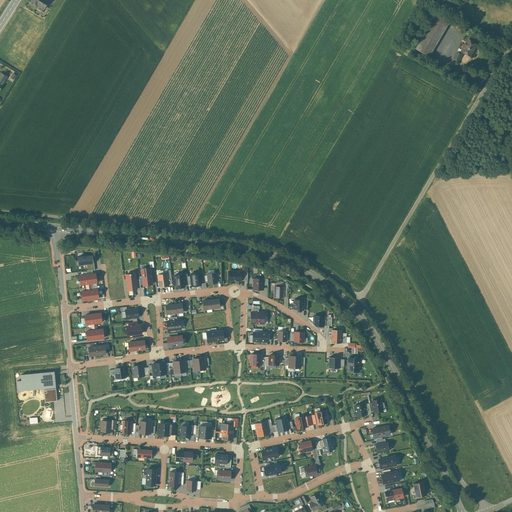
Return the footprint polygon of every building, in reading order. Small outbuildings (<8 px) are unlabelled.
[(31,0),(31,2),(38,6),(43,9),(49,1),(47,0),(31,0)] [(438,12),(416,49),(429,57),(451,20),(438,12)] [(478,45),(469,39),(464,47),(465,48),(463,52),(471,56),(478,45)] [(457,52),(454,58),(459,61),(462,55),(457,52)] [(78,257),(77,257),(78,265),(86,264),(93,263),(92,255),(84,256),(78,257)] [(141,269),(142,277),(151,276),(150,268),(141,269)] [(241,272),(228,271),(228,280),(233,280),(233,281),(233,280),(236,281),(241,281),(241,280),(241,272)] [(131,273),(130,274),(126,274),(128,290),(137,289),(136,288),(135,280),(135,273),(131,274),(131,273)] [(187,276),(187,277),(188,280),(191,280),(191,285),(192,286),(200,285),(199,273),(190,274),(190,276),(187,276)] [(207,274),(207,275),(208,281),(208,284),(217,283),(215,273),(207,274)] [(87,275),(88,284),(91,283),(96,283),(95,274),(87,275)] [(168,285),(167,276),(167,274),(158,275),(159,287),(168,286),(168,285)] [(184,284),(183,277),(183,274),(174,275),(176,288),(185,287),(184,284)] [(86,284),(88,284),(87,275),(80,276),(81,285),(86,284)] [(151,276),(142,277),(142,280),(143,284),(143,285),(152,284),(151,276)] [(254,279),(254,289),(263,290),(263,285),(263,279),(254,279)] [(283,287),(274,286),(274,297),(283,297),(283,287)] [(89,290),(91,299),(98,298),(97,289),(92,290),(89,290)] [(91,299),(89,290),(87,291),(81,291),(82,300),(91,299)] [(219,299),(211,300),(212,309),(216,308),(220,307),(219,299)] [(300,299),(294,299),(294,308),(298,309),(298,311),(301,311),(301,309),(304,309),(304,301),(304,300),(300,300),(300,299)] [(211,300),(203,301),(204,309),(207,309),(212,309),(211,300)] [(174,304),(175,313),(179,313),(179,312),(183,312),(182,303),(174,304)] [(170,314),(175,313),(174,304),(166,305),(167,314),(170,313),(170,314)] [(126,319),(132,318),(136,317),(138,317),(137,309),(125,310),(126,314),(126,315),(126,319)] [(253,312),(251,312),(251,323),(264,323),(264,312),(259,312),(253,312)] [(102,322),(101,313),(93,314),(94,323),(102,322)] [(94,323),(93,314),(85,315),(86,324),(94,323)] [(324,316),(314,316),(313,323),(316,326),(323,326),(324,317),(324,316)] [(170,321),(167,321),(168,330),(181,329),(180,320),(177,320),(170,321)] [(129,326),(126,326),(127,335),(141,334),(140,324),(137,325),(129,326)] [(104,338),(102,329),(95,330),(96,339),(104,338)] [(96,339),(95,330),(87,331),(88,340),(96,339)] [(331,343),(341,343),(341,336),(341,330),(332,330),(332,332),(331,343)] [(216,331),(214,332),(216,341),(223,340),(222,331),(216,331)] [(287,331),(278,331),(278,341),(286,341),(287,331)] [(214,332),(211,332),(206,333),(208,342),(216,341),(214,332)] [(304,332),(295,332),(294,340),(294,342),(303,342),(304,332)] [(177,336),(168,337),(169,341),(167,341),(168,346),(183,345),(181,336),(177,336)] [(136,341),(137,350),(145,349),(144,340),(136,341)] [(136,341),(133,341),(128,342),(129,351),(137,350),(136,341)] [(104,345),(96,346),(98,355),(106,354),(104,345)] [(98,355),(96,346),(88,347),(90,356),(98,355)] [(260,355),(250,355),(250,365),(260,365),(260,355)] [(279,356),(269,355),(269,364),(278,365),(279,356)] [(329,357),(328,368),(339,368),(339,358),(329,357)] [(359,358),(348,358),(348,371),(358,372),(359,358)] [(144,376),(143,368),(142,365),(132,366),(134,376),(137,375),(138,377),(144,376)] [(124,367),(115,368),(115,369),(115,374),(116,378),(126,377),(124,367)] [(38,387),(48,386),(53,386),(55,386),(56,386),(55,378),(54,371),(50,372),(46,372),(22,374),(21,374),(21,375),(23,375),(23,380),(21,380),(17,381),(18,389),(18,391),(19,391),(18,389),(29,388),(29,386),(37,385),(38,387)] [(54,389),(48,389),(46,389),(46,393),(44,393),(45,402),(57,401),(56,388),(56,389),(54,389)] [(380,399),(372,401),(374,413),(382,411),(380,399)] [(364,404),(354,406),(356,416),(366,414),(364,404)] [(315,413),(316,414),(317,423),(318,424),(328,422),(327,419),(328,418),(328,415),(327,415),(326,411),(315,413)] [(307,425),(305,417),(305,416),(296,418),(298,428),(307,426),(307,425)] [(286,417),(281,418),(283,431),(289,430),(286,417)] [(281,418),(275,419),(278,432),(283,431),(281,418)] [(110,432),(110,429),(111,421),(110,421),(102,421),(101,431),(110,432)] [(120,424),(120,429),(123,429),(123,432),(127,433),(131,433),(131,432),(131,426),(131,423),(132,421),(123,421),(122,421),(122,424),(120,424)] [(269,433),(267,424),(266,422),(255,424),(258,436),(269,434),(269,433)] [(164,425),(159,424),(158,435),(169,435),(169,434),(170,425),(170,424),(164,424),(164,425)] [(221,432),(221,433),(222,433),(222,432),(223,433),(223,438),(222,438),(222,439),(223,439),(231,439),(232,440),(232,439),(233,426),(233,425),(233,424),(232,424),(231,424),(222,424),(221,431),(221,432)] [(191,426),(181,425),(180,436),(190,437),(191,426)] [(380,427),(382,436),(386,435),(390,434),(388,426),(380,427)] [(377,437),(382,436),(380,427),(372,429),(373,437),(377,437)] [(322,447),(322,448),(322,449),(323,452),(323,453),(333,451),(332,450),(330,437),(322,438),(323,440),(320,441),(322,447)] [(299,443),(297,444),(298,448),(300,448),(300,452),(301,452),(312,450),(312,449),(311,447),(311,444),(310,441),(299,443)] [(387,442),(375,445),(377,452),(388,450),(387,442)] [(110,447),(101,447),(100,456),(109,456),(110,447)] [(276,448),(269,449),(270,458),(278,457),(276,448)] [(145,449),(137,449),(136,457),(147,458),(147,459),(151,459),(152,450),(145,449)] [(269,449),(261,451),(263,460),(270,458),(269,449)] [(179,461),(184,461),(184,452),(176,451),(176,460),(179,460),(179,461)] [(184,452),(184,461),(189,461),(192,461),(192,452),(184,452)] [(215,463),(225,463),(227,464),(227,455),(224,454),(215,454),(215,463)] [(379,459),(380,468),(396,465),(394,456),(387,458),(379,459)] [(103,463),(96,462),(95,471),(103,472),(103,463)] [(111,463),(103,463),(103,472),(110,472),(111,463)] [(269,475),(274,474),(276,473),(281,472),(280,463),(277,464),(275,464),(270,465),(265,466),(264,467),(266,475),(269,475)] [(304,467),(300,468),(301,473),(305,472),(306,476),(317,474),(316,467),(315,465),(304,467)] [(156,469),(147,468),(146,476),(155,477),(156,469)] [(228,471),(219,470),(218,470),(218,479),(230,480),(230,471),(228,471)] [(169,477),(169,479),(169,486),(176,486),(178,486),(178,485),(178,480),(179,475),(179,472),(170,471),(169,477)] [(381,474),(383,483),(399,480),(397,471),(390,473),(383,474),(381,474)] [(155,477),(146,476),(146,484),(155,485),(155,477)] [(196,480),(188,480),(187,490),(195,491),(196,480)] [(423,481),(413,483),(416,497),(426,495),(423,481)] [(395,499),(403,497),(401,488),(393,489),(395,499)] [(387,501),(395,499),(393,489),(385,491),(387,501)] [(318,493),(310,497),(312,501),(309,503),(313,511),(321,507),(317,499),(320,498),(318,493)]
